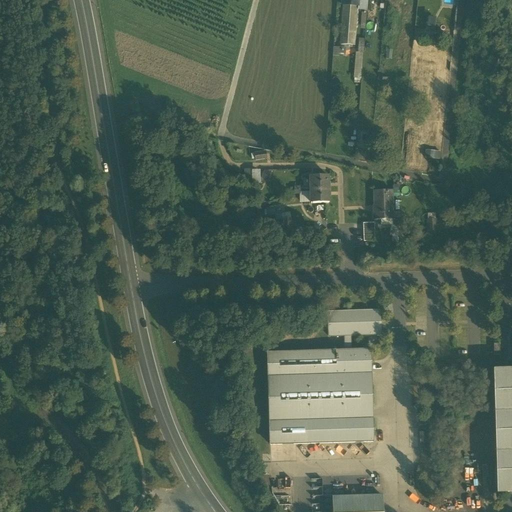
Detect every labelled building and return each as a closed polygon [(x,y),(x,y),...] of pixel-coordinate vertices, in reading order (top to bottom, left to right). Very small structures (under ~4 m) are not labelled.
[(367,0),(358,0),(358,7),(358,10),(366,10),(367,0)] [(358,7),(342,6),(339,45),(355,46),(358,10),(358,7)] [(365,32),(367,13),(359,13),(358,31),(365,32)] [(437,27),(438,18),(430,17),(429,26),(437,27)] [(361,78),(366,39),(359,38),(354,77),(361,78)] [(426,150),(425,157),(437,159),(438,151),(426,150)] [(261,181),(260,170),(253,170),(253,182),(261,181)] [(328,176),(310,177),(310,190),(328,190),(328,176)] [(328,190),(310,190),(311,204),(329,203),(328,190)] [(392,191),(374,191),(375,213),(374,213),(374,221),(384,220),(384,218),(392,218),(392,220),(393,220),(392,191)] [(436,213),(426,214),(427,231),(443,230),(443,218),(436,219),(436,213)] [(374,223),(363,224),(363,242),(375,241),(374,223)] [(344,351),(267,354),(270,445),(373,442),(370,351),(351,351),(351,336),(381,335),(380,311),(328,313),(329,337),(344,336),(344,351)] [(511,370),(493,371),(497,493),(511,492),(511,370)] [(362,497),(353,498),(353,497),(352,497),(352,498),(343,498),(343,497),(342,497),(342,498),(332,498),(332,511),(382,511),(382,497),(373,497),(373,496),(372,496),(372,497),(363,497),(362,497)]
